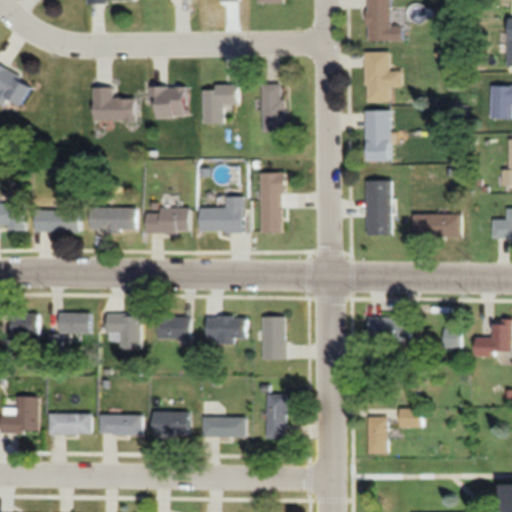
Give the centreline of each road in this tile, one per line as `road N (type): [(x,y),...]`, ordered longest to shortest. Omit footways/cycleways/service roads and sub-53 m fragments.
road 1 (residential): [(325,49),(79,51),(22,31),(0,5)]
road 2 (residential): [(332,489),(0,483)]
road 3 (residential): [(330,282),(0,283)]
road 4 (residential): [(324,0),(330,282)]
road 5 (residential): [(330,282),(332,489)]
road 6 (residential): [(511,281),(330,282)]
